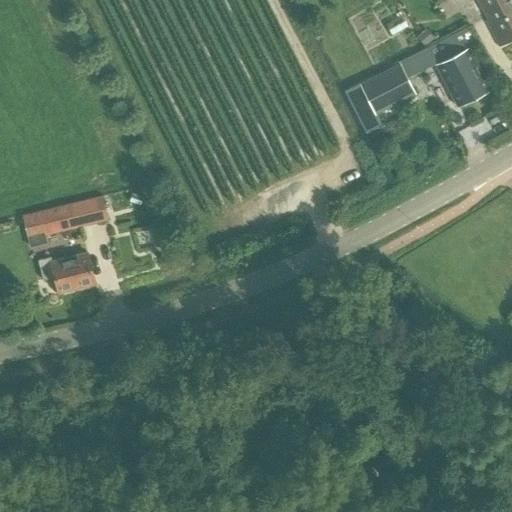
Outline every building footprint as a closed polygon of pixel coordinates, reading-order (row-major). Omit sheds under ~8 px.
[(511,0),(476,0),(487,20),(485,21),(499,47),(511,39),(511,0)] [(458,106),(490,89),(469,48),(480,42),(471,26),(428,48),(458,106)] [(415,93),(400,64),(361,83),(377,113),(415,93)] [(377,113),(361,83),(347,91),(367,131),(382,124),(377,113)] [(43,235),(108,218),(102,195),(38,212),(43,235)] [(58,293),(95,283),(86,252),(51,261),(50,257),(38,260),(43,280),(54,277),(58,293)]
